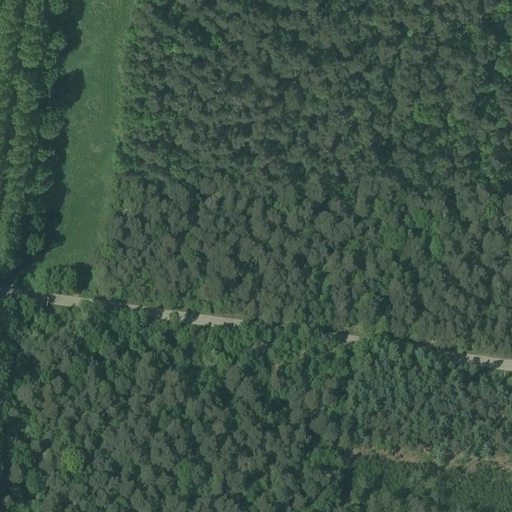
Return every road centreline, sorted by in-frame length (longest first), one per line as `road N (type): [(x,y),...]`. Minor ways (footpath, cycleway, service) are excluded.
road 1 (unclassified): [(0,295),(511,366)]
road 2 (track): [(68,511),(94,310)]
road 3 (track): [(332,511),(356,345)]
